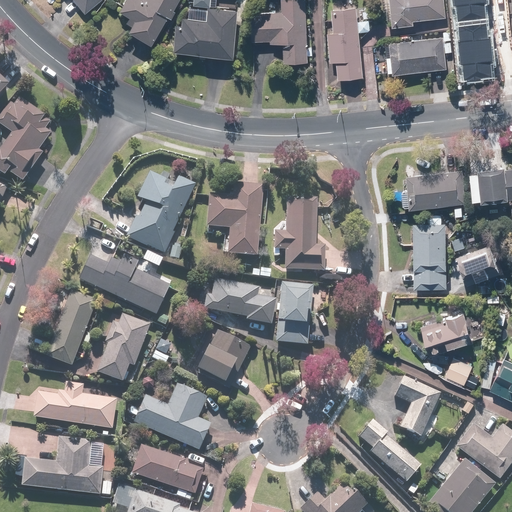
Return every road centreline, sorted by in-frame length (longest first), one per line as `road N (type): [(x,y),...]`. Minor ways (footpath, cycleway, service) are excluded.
road 1 (residential): [(348,130),(368,214),(363,323),(333,391),(280,438)]
road 2 (residential): [(125,105),(32,255),(0,345)]
road 3 (residential): [(125,105),(241,134),(348,130)]
road 4 (unknown): [(355,343),(511,416)]
road 5 (residential): [(348,130),(511,113)]
road 6 (residential): [(0,6),(37,45),(125,105)]
